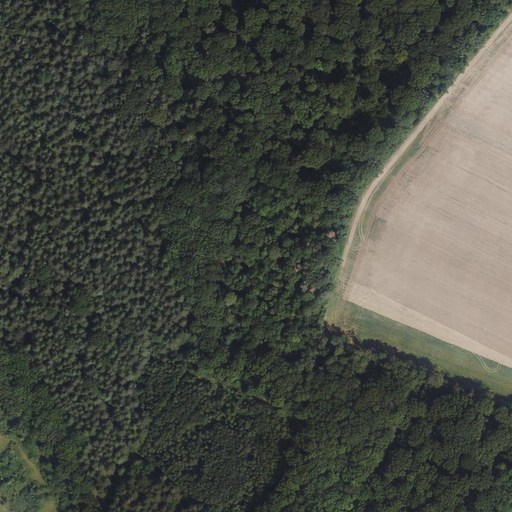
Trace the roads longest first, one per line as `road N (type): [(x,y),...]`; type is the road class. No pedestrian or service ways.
road 1 (track): [(348,511),(356,490),(284,420),(183,363)]
road 2 (track): [(0,340),(32,358),(107,511)]
